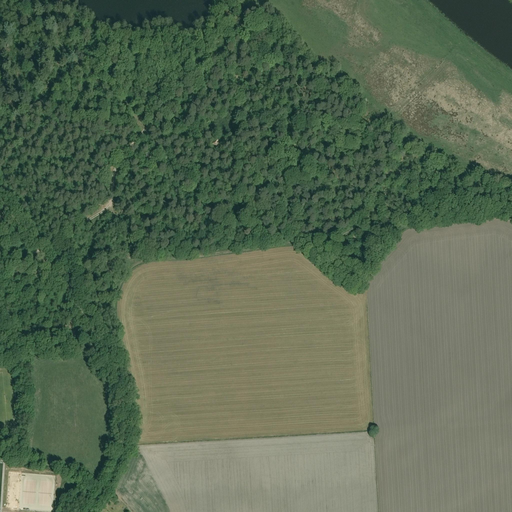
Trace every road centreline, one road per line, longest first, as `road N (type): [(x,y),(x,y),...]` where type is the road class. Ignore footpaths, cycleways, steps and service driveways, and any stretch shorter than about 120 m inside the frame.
road 1 (track): [(425,156),(398,164),(367,223),(341,245),(160,259),(125,278),(112,313),(131,389),(123,399)]
road 2 (track): [(72,296),(63,259),(70,236),(110,204),(115,164),(234,21)]
road 3 (track): [(90,511),(120,451),(125,412),(110,360),(72,296)]
road 4 (track): [(146,126),(9,0)]
road 5 (track): [(367,223),(392,235),(500,217),(511,223)]
